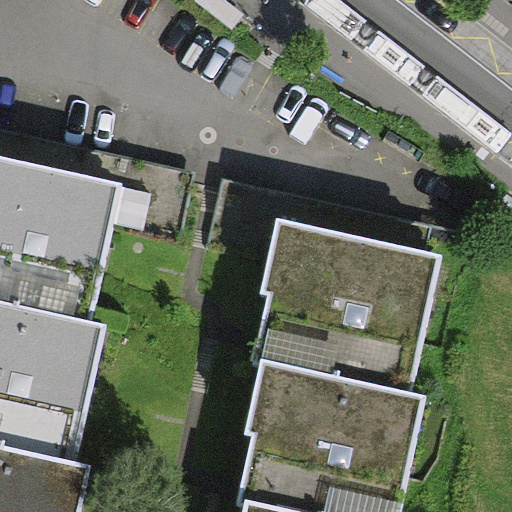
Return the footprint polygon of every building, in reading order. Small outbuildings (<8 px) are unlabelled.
[(245,19),(221,0),(198,0),(195,4),(232,34),(245,19)] [(194,177),(0,131),(0,150),(121,180),(111,224),(179,240),(194,177)] [(0,297),(91,318),(111,224),(121,180),(0,150),(0,297)] [(229,180),(215,244),(274,257),(287,203),(426,233),(428,224),(424,223),(229,180)] [(268,343),(416,378),(449,241),(426,233),(287,203),(274,257),(252,339),(268,343)] [(0,442),(91,464),(123,324),(91,318),(0,297),(0,442)] [(235,480),(252,484),(372,511),(400,511),(432,382),(416,378),(268,343),(235,480)] [(79,511),(91,464),(0,442),(0,511),(79,511)] [(372,511),(252,484),(245,511),(372,511)]
